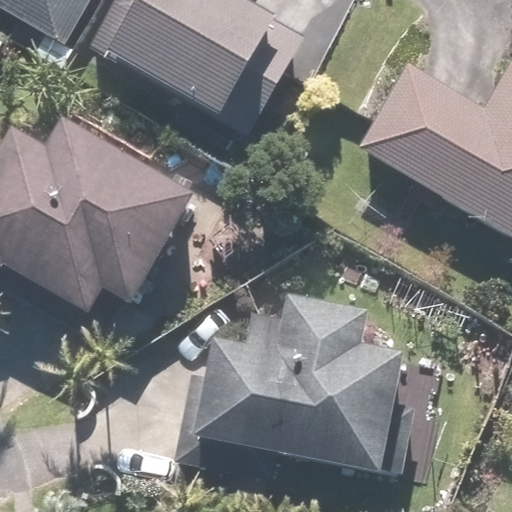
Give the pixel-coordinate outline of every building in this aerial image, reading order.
[(0,0),(0,27),(57,59),(89,0),(0,0)] [(106,0),(74,57),(237,153),(296,52),(234,16),(243,0),(106,0)] [(400,75),(351,160),(511,252),(511,61),(478,120),(400,75)] [(0,155),(0,292),(71,340),(91,310),(113,325),(176,229),(44,143),(24,172),(0,155)] [(191,357),(168,475),(268,494),(271,474),(372,493),(395,369),(352,361),(359,320),(274,304),(268,335),(237,329),(230,364),(191,357)]
